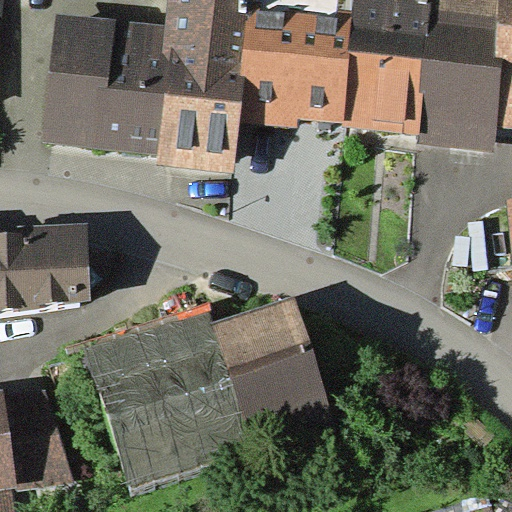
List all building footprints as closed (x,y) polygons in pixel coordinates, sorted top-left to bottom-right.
[(56,34),(44,145),(228,166),(235,116),(245,0),(174,0),(168,67),(102,60),(105,39),(56,34)] [(291,0),(245,0),(235,116),(340,128),(351,7),(292,2),(291,0)] [(414,12),(351,7),(340,128),(491,144),(493,109),(499,0),(456,0),(454,24),(424,21),(423,8),(415,6),(414,12)] [(511,0),(499,0),(493,109),(511,109),(511,0)] [(73,248),(0,250),(0,320),(75,310),(73,248)] [(327,429),(293,317),(133,368),(127,348),(84,362),(89,382),(124,493),(327,429)]
